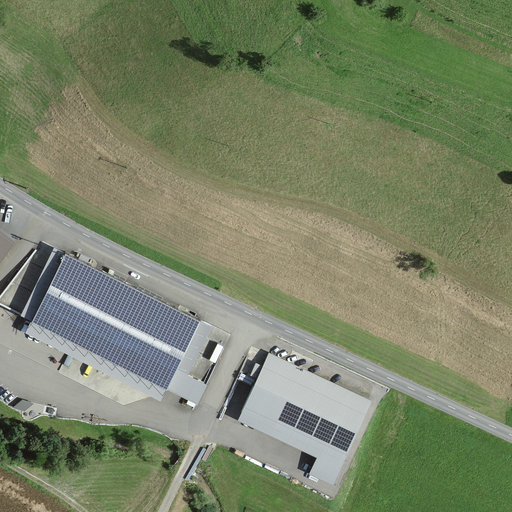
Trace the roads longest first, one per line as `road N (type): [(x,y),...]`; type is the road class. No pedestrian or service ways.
road 1 (track): [(0,0),(60,49),(129,133),(154,148),(251,190),(338,210),(511,294)]
road 2 (tertiary): [(0,184),(94,240),(511,436)]
